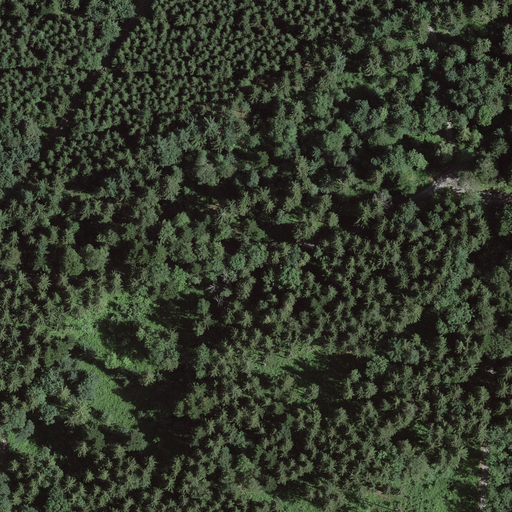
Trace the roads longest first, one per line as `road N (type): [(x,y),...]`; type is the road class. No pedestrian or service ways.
road 1 (track): [(443,186),(325,243),(88,276),(0,275)]
road 2 (track): [(483,511),(493,248),(484,195)]
road 3 (track): [(153,0),(0,212)]
road 4 (track): [(454,166),(438,54),(421,0)]
